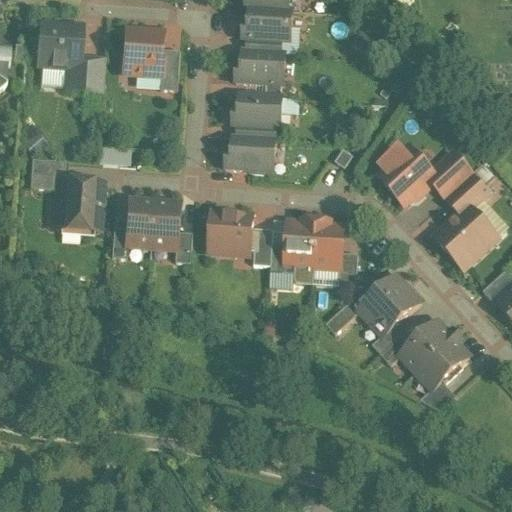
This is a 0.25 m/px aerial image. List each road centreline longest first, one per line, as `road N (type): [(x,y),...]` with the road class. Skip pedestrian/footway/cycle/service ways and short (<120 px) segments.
road 1 (residential): [(511,363),(359,215),(192,198)]
road 2 (residential): [(192,198),(207,16),(86,9)]
